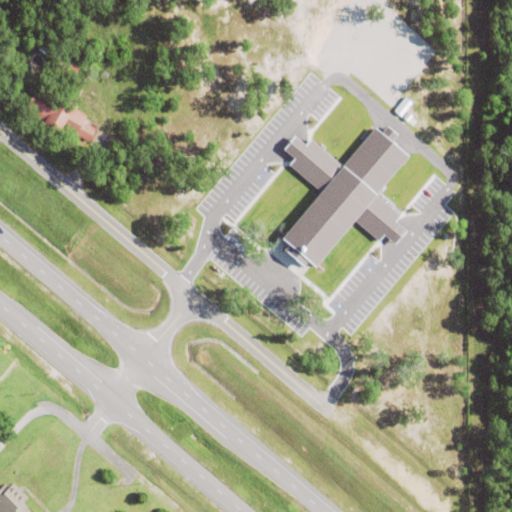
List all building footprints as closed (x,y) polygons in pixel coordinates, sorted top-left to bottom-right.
[(38,49),(48,37),(56,44),(46,56),(38,49)] [(76,57),(83,63),(69,84),(50,71),(64,51),(75,59),(76,57)] [(86,115),(85,118),(90,121),(88,124),(98,130),(92,143),(75,134),(75,135),(61,128),(59,131),(22,112),(33,92),(53,103),(55,100),(70,108),(71,107),(86,115)] [(343,167),(310,140),(305,146),(294,137),(283,150),(294,159),(288,166),(320,192),(282,240),(289,245),(284,252),(304,268),(309,263),(316,269),(353,221),(379,241),(383,236),(395,245),(406,232),(395,223),(401,216),(376,196),(408,155),(389,141),(391,138),(375,126),(343,167)] [(340,309),(334,307),(339,290),(345,292),(346,285),(359,289),(353,312),(347,310),(346,314),(340,312),(340,309)] [(371,330),(386,327),(388,336),(373,340),(371,330)] [(23,502),(27,506),(25,508),(30,511),(31,511),(32,511),(0,511),(0,491),(2,493),(12,483),(27,498),(23,502)]
